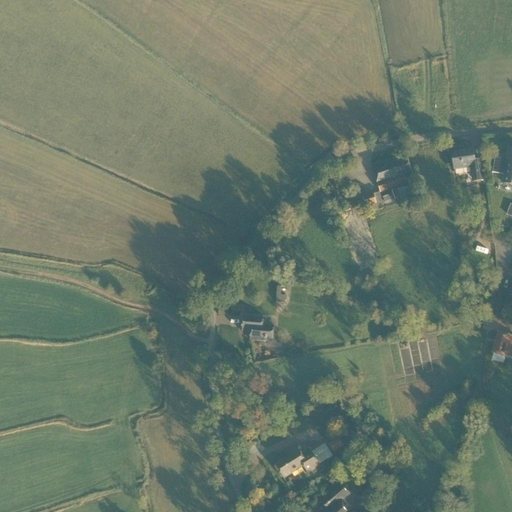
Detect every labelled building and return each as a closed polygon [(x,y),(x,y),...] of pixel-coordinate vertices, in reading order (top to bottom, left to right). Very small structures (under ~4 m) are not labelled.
[(475,161),(474,149),(452,152),(455,170),(471,168),(473,182),(485,180),(482,160),(475,161)] [(511,184),(511,149),(509,149),(507,161),(495,159),(493,170),(505,172),(503,183),(511,184)] [(390,160),(372,166),(381,192),(415,181),(408,160),(397,163),(396,161),(391,163),(390,160)] [(406,199),(408,206),(420,202),(415,185),(404,188),(403,187),(397,189),(391,190),(393,196),(394,200),(400,198),(401,201),(406,199)] [(391,195),(389,191),(383,193),(384,197),(383,198),(385,202),(393,200),(392,195),(391,195)] [(383,202),(380,193),(363,198),(366,207),(377,203),(377,204),(383,202)] [(276,303),(285,303),(286,296),(281,295),(282,287),(277,286),(276,303)] [(273,342),(274,327),(263,326),(264,318),(243,316),(242,333),(251,333),(250,340),(273,342)] [(493,354),(511,358),(511,357),(511,336),(498,333),(493,354)] [(339,438),(328,445),(334,453),(344,446),(339,438)] [(308,474),(321,466),(311,452),(303,457),(298,448),(287,455),(288,456),(275,465),(285,479),(304,467),(308,474)] [(352,511),(343,501),(352,493),(344,484),(321,503),(329,511),(328,511),(352,511)]
